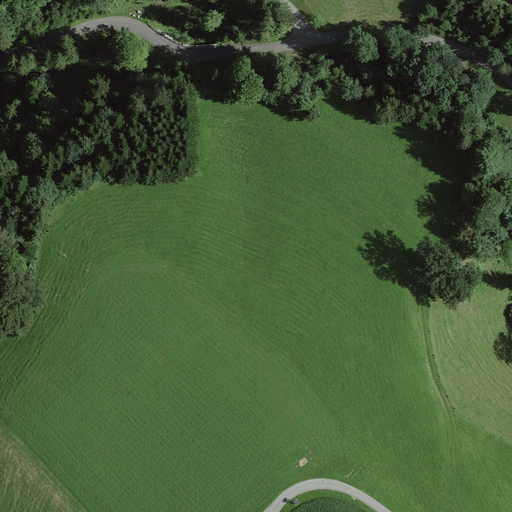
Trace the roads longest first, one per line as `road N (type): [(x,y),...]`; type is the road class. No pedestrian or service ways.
road 1 (residential): [(511,79),(455,46),(389,33),(201,55),(104,22),(0,57)]
road 2 (residential): [(273,511),(311,483),(335,484),(383,511)]
